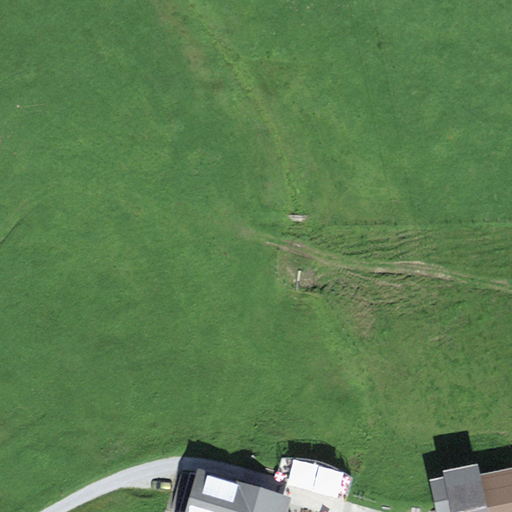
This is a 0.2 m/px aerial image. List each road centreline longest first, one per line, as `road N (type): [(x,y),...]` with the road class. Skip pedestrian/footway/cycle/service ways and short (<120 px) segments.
road 1 (track): [(206,460),(160,461),(100,477),(39,511)]
road 2 (track): [(357,511),(206,460)]
